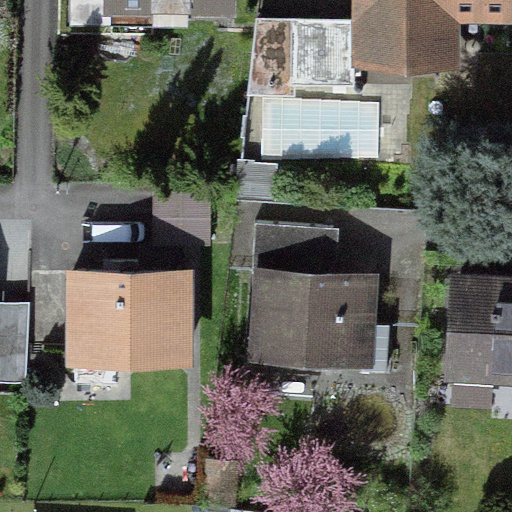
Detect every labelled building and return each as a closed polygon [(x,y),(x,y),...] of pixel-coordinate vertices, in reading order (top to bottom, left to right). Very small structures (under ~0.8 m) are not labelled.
[(55,0),(54,35),(150,36),(150,5),(226,6),(225,0),(55,0)] [(511,0),(361,0),(361,45),(444,46),(444,11),(511,12),(511,0)] [(350,22),(254,20),(253,94),(296,95),(297,84),(348,85),(350,22)] [(206,191),(150,191),(150,246),(206,246),(206,191)] [(324,228),(324,227),(252,222),(249,271),(259,272),(254,352),(348,358),(349,353),(360,353),(359,369),(382,371),(385,325),(363,324),(366,279),(320,275),(324,228)] [(112,355),(181,355),(181,274),(134,274),(134,262),(118,262),(118,274),(71,274),(71,375),(112,375),(112,355)] [(511,282),(454,280),(449,360),(489,363),(488,368),(511,369),(511,282)] [(0,383),(24,383),(26,304),(0,303),(0,383)] [(205,504),(227,505),(230,465),(208,464),(205,504)]
